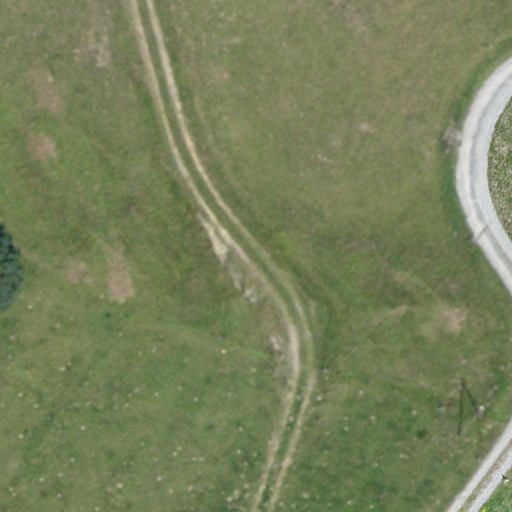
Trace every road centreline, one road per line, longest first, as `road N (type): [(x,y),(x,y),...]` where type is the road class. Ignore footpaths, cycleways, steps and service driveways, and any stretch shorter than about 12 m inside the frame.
road 1 (track): [(253,511),(305,377),(283,309),(192,175),(145,0)]
road 2 (track): [(511,78),(479,123),(471,175),(485,223),(511,263)]
